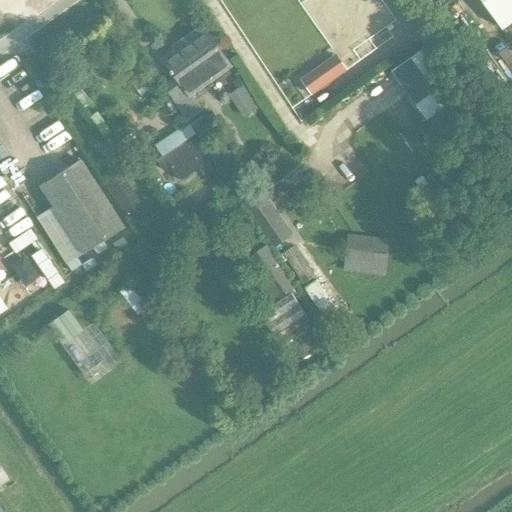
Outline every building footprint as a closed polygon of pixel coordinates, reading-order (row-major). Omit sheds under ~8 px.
[(511,23),(511,0),(482,0),(504,29),(511,23)] [(176,51),(163,60),(175,77),(163,85),(187,121),(203,110),(191,94),(230,65),(224,55),(206,30),(187,43),(185,39),(173,47),(176,51)] [(432,44),(393,72),(427,121),(467,92),(432,44)] [(336,63),(309,82),(316,91),(343,73),(336,63)] [(180,181),(200,167),(190,152),(169,166),(180,181)] [(82,254),(122,228),(78,161),(38,187),(82,254)] [(126,218),(142,208),(118,172),(103,182),(126,218)] [(277,244),(293,233),(264,191),(248,202),(277,244)] [(29,229),(7,244),(14,254),(36,239),(29,229)] [(374,267),(378,238),(349,233),(345,263),(374,267)] [(122,238),(111,245),(116,251),(126,244),(122,238)] [(40,239),(11,259),(18,269),(37,256),(51,275),(61,268),(40,239)] [(307,283),(316,276),(295,246),(286,252),(307,283)] [(263,249),(248,259),(276,303),(260,313),(274,335),(305,315),(263,249)] [(76,258),(66,265),(70,272),(81,265),(76,258)] [(90,258),(81,264),(85,270),(95,264),(90,258)] [(126,299),(138,315),(148,308),(136,292),(126,299)] [(121,363),(92,322),(62,344),(91,385),(121,363)]
